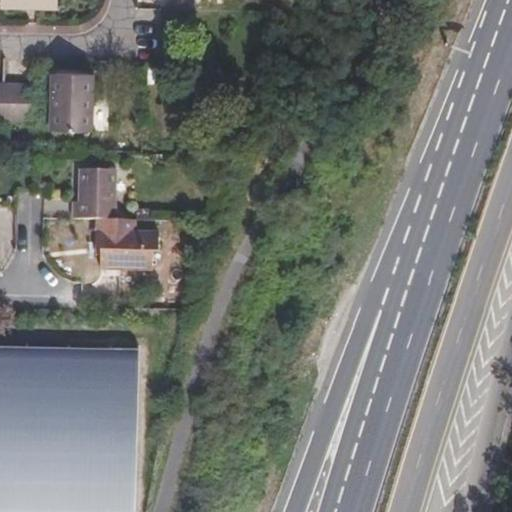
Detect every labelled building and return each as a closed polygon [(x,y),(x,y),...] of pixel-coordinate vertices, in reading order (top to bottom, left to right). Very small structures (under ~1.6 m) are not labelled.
[(0,0),(0,7),(24,8),(50,9),(50,0),(0,0)] [(138,68),(138,82),(153,82),(153,68),(138,68)] [(86,130),(87,71),(66,71),(47,70),(45,129),(86,130)] [(25,81),(0,80),(0,116),(24,117),(25,81)] [(65,219),(90,220),(110,220),(111,169),(72,169),(72,204),(65,204),(65,211),(65,219)] [(129,234),(129,220),(110,220),(90,220),(89,239),(89,250),(94,250),(94,270),(145,270),(145,257),(152,257),(152,234),(129,234)]
